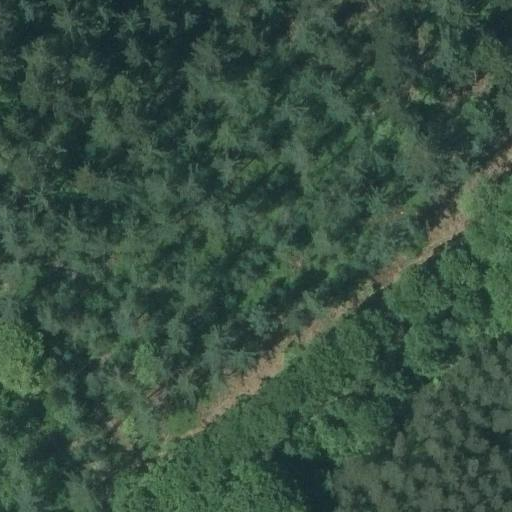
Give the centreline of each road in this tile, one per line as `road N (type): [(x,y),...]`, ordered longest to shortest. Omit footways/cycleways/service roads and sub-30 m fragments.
road 1 (track): [(180,511),(511,248)]
road 2 (track): [(0,379),(106,511)]
